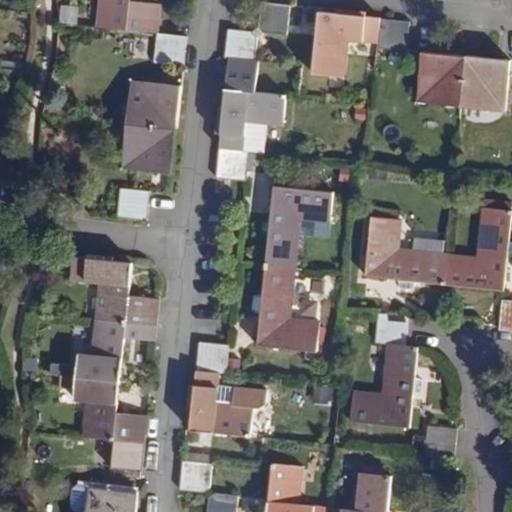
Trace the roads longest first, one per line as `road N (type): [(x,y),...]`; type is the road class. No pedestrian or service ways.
road 1 (residential): [(156,511),(182,246)]
road 2 (residential): [(182,246),(207,0)]
road 3 (residential): [(182,246),(35,227),(0,199)]
road 4 (residential): [(472,511),(479,351)]
